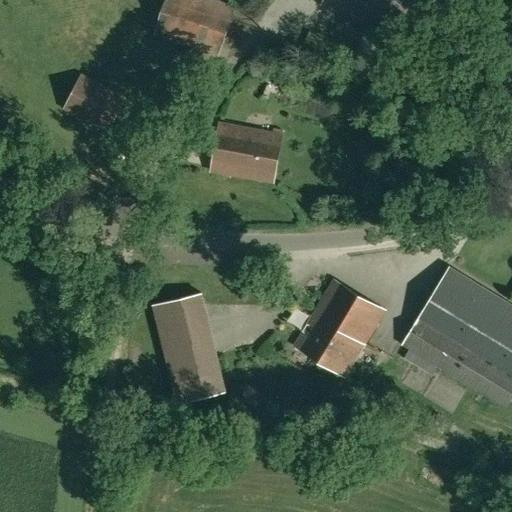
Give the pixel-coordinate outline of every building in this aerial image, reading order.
[(235,8),(210,0),(166,0),(154,35),(219,57),(235,8)] [(471,2),(465,19),(489,25),(493,11),(471,2)] [(439,82),(449,85),(480,92),(488,64),(457,57),(446,54),(439,82)] [(82,74),(63,109),(108,132),(127,96),(82,74)] [(212,170),(274,182),(283,133),(221,122),(212,170)] [(511,304),(450,266),(403,343),(506,406),(511,395),(511,304)] [(344,375),(384,310),(335,281),(295,346),(344,375)] [(226,392),(202,293),(153,305),(178,403),(226,392)]
